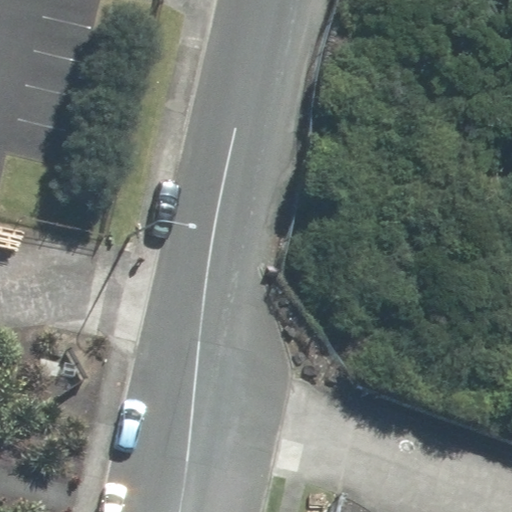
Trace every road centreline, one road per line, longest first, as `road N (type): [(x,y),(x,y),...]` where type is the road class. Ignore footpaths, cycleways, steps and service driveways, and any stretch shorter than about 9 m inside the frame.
road 1 (unclassified): [(179,511),(205,263),(264,0)]
road 2 (unknown): [(189,419),(507,511)]
